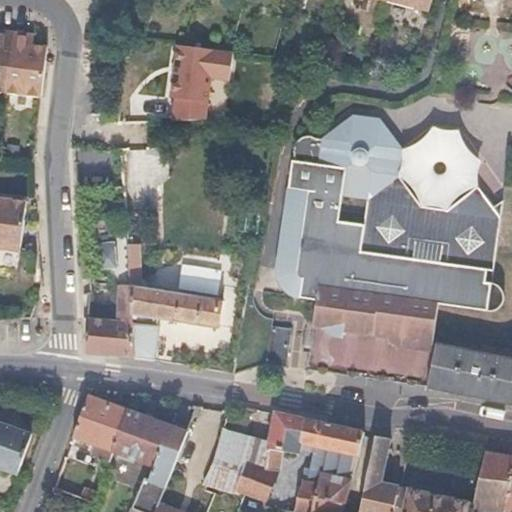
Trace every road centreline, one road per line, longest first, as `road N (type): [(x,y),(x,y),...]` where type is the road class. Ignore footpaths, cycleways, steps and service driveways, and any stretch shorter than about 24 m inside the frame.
road 1 (tertiary): [(511,428),(388,418),(68,370)]
road 2 (residential): [(56,6),(70,53),(57,153),(59,339),(68,370)]
road 3 (residential): [(24,511),(67,394),(68,370)]
